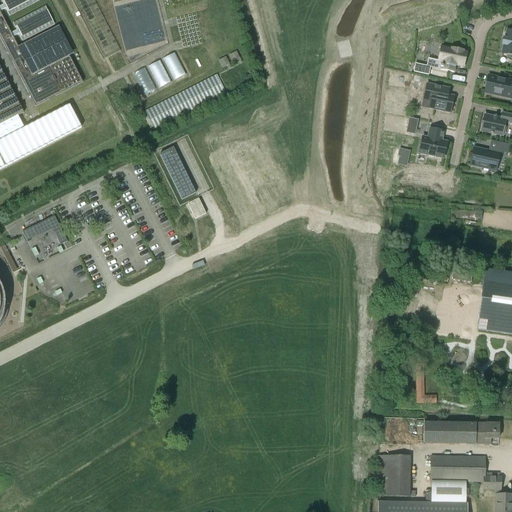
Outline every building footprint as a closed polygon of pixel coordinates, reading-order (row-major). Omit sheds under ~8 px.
[(0,6),(0,11),(5,9),(9,16),(40,0),(0,0),(3,5),(0,6)] [(0,0),(0,38),(35,107),(82,83),(69,56),(37,72),(32,75),(19,50),(13,37),(11,34),(0,12),(0,0)] [(81,15),(103,60),(104,59),(105,59),(107,58),(121,52),(94,0),(73,0),(79,11),(81,15)] [(11,34),(13,37),(19,34),(22,41),(54,25),(45,7),(13,24),(16,31),(11,34)] [(58,30),(24,47),(37,72),(69,56),(71,55),(58,30)] [(511,31),(506,31),(505,39),(503,39),(502,45),(503,45),(501,54),(511,56),(511,31)] [(450,49),(441,47),(437,62),(441,63),(440,70),(453,73),(455,66),(463,67),(466,53),(463,52),(450,49)] [(236,52),(229,55),(232,63),(240,59),(236,52)] [(163,59),(174,80),(185,74),(174,53),(163,59)] [(225,57),(218,61),(222,68),(229,64),(225,57)] [(148,67),(159,88),(170,82),(159,61),(148,67)] [(430,67),(414,63),(412,71),(428,75),(430,67)] [(0,168),(80,128),(78,123),(69,105),(24,129),(22,125),(20,122),(17,116),(23,113),(0,67),(0,168)] [(216,75),(145,111),(154,130),(226,93),(216,75)] [(397,75),(395,81),(398,81),(399,81),(397,87),(406,89),(409,77),(397,75)] [(511,97),(511,81),(488,76),(484,91),(491,93),(490,95),(511,99),(511,97)] [(423,98),(430,99),(428,108),(450,113),(453,100),(447,98),(449,89),(426,84),(423,98)] [(484,115),(480,132),(502,136),(502,135),(504,136),(506,128),(504,128),(505,122),(511,124),(511,115),(502,113),(500,119),(484,115)] [(385,114),(384,121),(385,121),(384,126),(391,128),(391,131),(402,134),(404,125),(398,124),(400,117),(385,114)] [(417,121),(409,119),(406,133),(414,135),(417,121)] [(443,132),(429,129),(427,138),(422,137),(419,154),(427,155),(427,157),(434,158),(434,157),(443,159),(446,143),(441,141),(443,132)] [(491,141),(489,152),(499,154),(500,151),(508,153),(510,145),(491,141)] [(173,148),(159,155),(181,200),(195,193),(173,148)] [(473,148),(470,166),(495,171),(499,154),(489,152),(473,148)] [(399,156),(397,165),(406,167),(408,158),(406,158),(408,152),(399,150),(398,156),(399,156)] [(401,179),(399,194),(401,194),(402,199),(422,197),(436,199),(438,184),(422,182),(423,177),(404,175),(404,179),(401,179)] [(198,199),(187,204),(195,219),(205,214),(198,199)] [(26,241),(51,229),(60,245),(67,242),(54,216),(22,232),(26,241)] [(0,247),(13,273),(17,271),(4,245),(0,247)] [(511,273),(486,269),(477,331),(511,335),(511,273)] [(472,275),(453,272),(451,280),(471,283),(472,275)] [(464,423),(463,444),(475,445),(475,424),(464,423)] [(498,439),(498,424),(475,424),(475,445),(484,445),(484,439),(498,439)] [(377,457),(377,496),(409,497),(410,457),(377,457)] [(484,482),(484,478),(484,458),(431,457),(430,481),(483,482),(484,482)] [(484,482),(483,482),(483,490),(495,490),(494,511),(511,511),(511,495),(500,495),(500,478),(484,478),(484,482)] [(377,502),(376,511),(467,511),(467,503),(377,502)]
